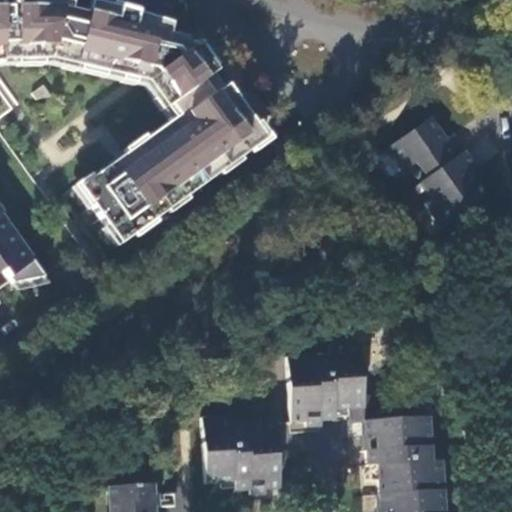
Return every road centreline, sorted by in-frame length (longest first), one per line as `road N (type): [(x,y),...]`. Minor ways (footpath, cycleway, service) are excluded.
road 1 (residential): [(257,58),(296,96),(322,97),(340,86),(353,46)]
road 2 (unclassified): [(477,0),(353,46)]
